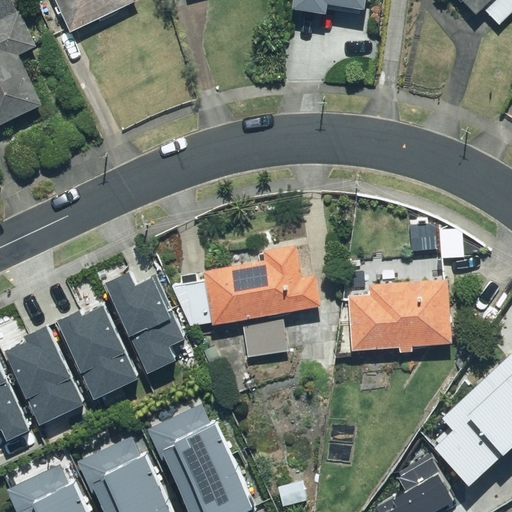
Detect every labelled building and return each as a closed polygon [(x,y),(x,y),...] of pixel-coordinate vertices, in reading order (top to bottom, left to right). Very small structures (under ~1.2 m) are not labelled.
[(49,0),(64,33),(134,1),(133,0),(49,0)] [(511,6),(511,0),(459,0),(471,13),(479,6),(494,23),(511,6)] [(0,125),(44,106),(19,52),(37,43),(22,12),(0,21),(0,125)] [(203,274),(212,324),(321,304),(316,277),(301,279),(295,247),(261,253),(263,263),(203,274)] [(184,341),(153,279),(135,287),(129,273),(105,283),(147,375),(176,361),(170,348),(184,341)] [(367,286),(368,295),(350,296),(354,348),(453,339),(448,279),(367,286)] [(138,379),(102,306),(82,315),(80,311),(58,321),(92,399),(138,379)] [(290,317),(247,326),(253,355),(296,347),(290,317)] [(83,405),(47,326),(25,336),(29,343),(7,353),(40,424),(83,405)] [(33,419),(0,350),(0,421),(5,419),(10,430),(33,419)] [(511,351),(442,417),(453,429),(434,445),(469,483),(511,443),(511,351)] [(371,354),(337,353),(337,379),(371,380),(371,354)] [(217,511),(223,511),(259,496),(220,412),(213,415),(204,396),(150,421),(162,446),(169,443),(200,511),(214,504),(217,511)] [(136,428),(80,453),(102,506),(110,504),(113,511),(180,511),(149,444),(144,447),(136,428)] [(29,504),(32,511),(98,511),(78,469),(72,472),(64,454),(9,480),(22,507),(29,504)] [(313,467),(277,481),(287,508),(323,495),(313,467)]
